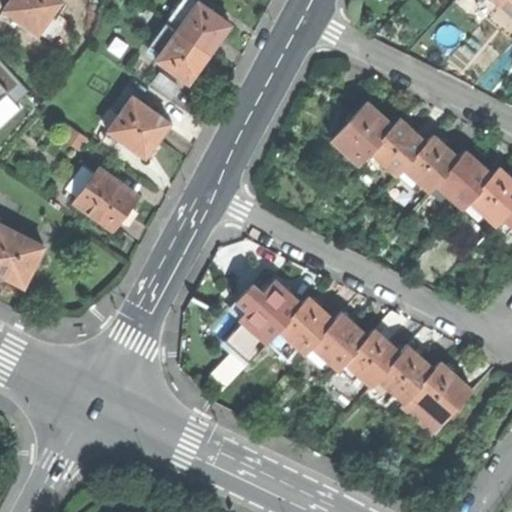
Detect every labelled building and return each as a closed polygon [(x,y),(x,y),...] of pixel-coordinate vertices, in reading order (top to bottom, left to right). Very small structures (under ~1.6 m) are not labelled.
[(9,0),(1,11),(37,36),(62,2),(59,0),(9,0)] [(190,0),(182,0),(167,22),(209,53),(217,43),(230,24),(198,1),(196,4),(190,0)] [(511,0),(502,0),(500,3),(511,13),(511,0)] [(156,59),(188,82),(198,69),(209,53),(167,22),(153,42),(150,46),(160,54),(156,59)] [(0,81),(8,92),(14,98),(26,88),(0,59),(0,81)] [(0,99),(8,92),(0,81),(0,99)] [(28,90),(26,88),(14,98),(17,101),(28,90)] [(8,92),(0,99),(0,126),(22,107),(8,92)] [(108,130),(142,155),(153,140),(158,143),(165,134),(171,124),(132,96),(108,130)] [(359,163),(361,160),(393,125),(367,102),(352,118),(332,139),(359,163)] [(385,162),(397,173),(426,142),(410,127),(400,118),(393,125),(361,160),(375,172),(385,162)] [(79,150),(87,138),(68,124),(59,136),(79,150)] [(414,176),(430,190),(459,158),(443,144),(433,134),(426,142),(397,173),(408,183),(414,176)] [(448,193),(463,207),(492,174),(477,161),(466,151),(459,158),(430,190),(441,200),(448,193)] [(73,201),(114,231),(127,213),(139,197),(98,167),(94,173),(77,196),(73,201)] [(482,211),(496,223),(511,205),(511,178),(510,177),(499,167),(492,174),(463,207),(476,218),(482,211)] [(70,191),(77,196),(94,173),(86,168),(70,191)] [(511,226),(511,205),(496,223),(506,233),(511,226)] [(0,274),(23,286),(43,246),(0,224),(0,274)] [(243,321),(266,342),(301,304),(275,280),(259,298),(240,318),(243,321)] [(298,347),(304,352),(334,320),(319,307),(307,296),(301,304),(266,342),(286,360),(298,347)] [(325,357),(338,368),(367,336),(352,322),(341,312),(334,320),(304,352),(318,365),(325,357)] [(248,361),(266,342),(243,321),(225,341),(234,349),(248,361)] [(359,374),(371,385),(400,352),(387,340),(374,328),(367,336),(338,368),(352,382),(359,374)] [(390,388),(404,401),(434,368),(418,355),(407,345),(400,352),(371,385),(383,396),(390,388)] [(222,390),(248,361),(234,349),(230,353),(208,378),(222,390)] [(402,404),(434,432),(472,390),(453,373),(440,361),(434,368),(404,401),(405,402),(402,404)]
